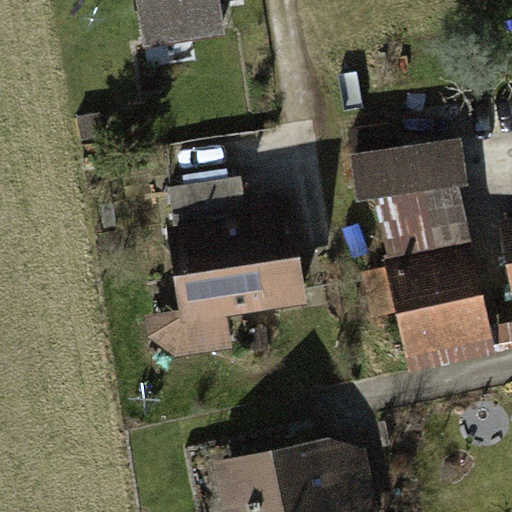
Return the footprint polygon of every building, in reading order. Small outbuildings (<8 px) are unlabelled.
[(207,0),(118,0),(131,57),(215,39),(207,0)] [(447,139),(340,156),(355,249),(462,232),(447,139)] [(144,317),(152,361),(218,348),(213,322),(297,307),(278,210),(237,217),(230,179),(165,191),(171,224),(149,228),(165,312),(144,317)] [(511,219),(480,226),(497,312),(511,308),(511,219)] [(466,253),(366,272),(383,361),(483,343),(466,253)] [(318,437),(202,463),(213,511),(374,511),(363,457),(318,437)]
